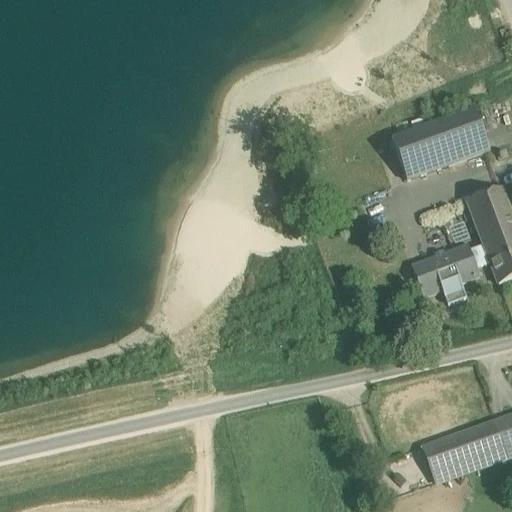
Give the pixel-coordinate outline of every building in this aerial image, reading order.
[(474,113),(392,142),(407,184),(489,154),(474,113)] [(511,219),(501,191),(467,204),(484,249),(511,239),(511,219)] [(511,239),(484,249),(490,266),(499,288),(511,283),(511,239)] [(467,249),(413,270),(424,300),(479,279),(475,271),(469,255),(469,254),(467,249)] [(484,249),(469,255),(475,271),(490,266),(484,249)] [(436,306),(428,309),(439,338),(447,335),(436,306)] [(511,418),(493,425),(504,455),(511,452),(511,418)] [(493,425),(423,450),(437,487),(506,462),(504,455),(493,425)]
